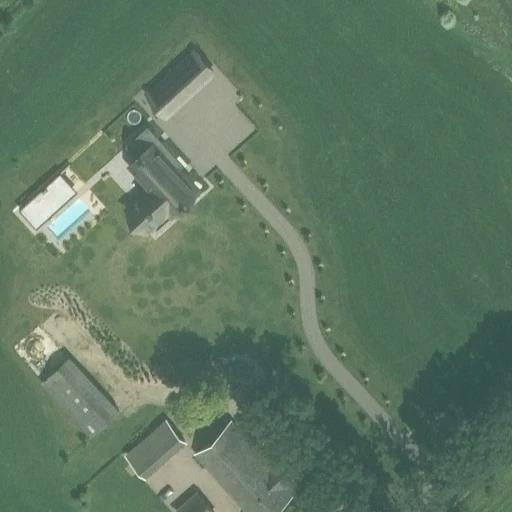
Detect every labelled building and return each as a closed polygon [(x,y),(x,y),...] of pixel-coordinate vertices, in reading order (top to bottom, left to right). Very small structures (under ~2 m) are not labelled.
[(212,73),(214,71),(208,64),(204,60),(194,49),(165,75),(167,78),(149,95),(167,114),(186,97),(185,95),(193,88),(194,89),(195,88),(194,87),(202,80),(203,81),(204,80),(203,79),(211,71),(212,73)] [(150,186),(142,194),(128,207),(147,228),(161,215),(169,207),(172,210),(183,200),(184,202),(188,198),(187,197),(197,187),(187,176),(177,164),(179,162),(150,130),(152,128),(148,124),(139,133),(140,134),(130,142),(141,155),(131,165),(150,186)] [(62,172),(60,171),(19,208),(37,228),(52,214),(50,212),(73,190),(59,174),(62,172)] [(68,357),(41,381),(92,435),(119,411),(68,357)] [(261,471),(271,461),(233,418),(196,451),(234,495),(261,471)] [(148,477),(163,464),(144,443),(129,456),(148,477)] [(249,511),(270,511),(295,490),(289,483),(295,477),(278,458),(273,463),(271,461),(261,471),(234,495),(249,511)] [(214,511),(215,511),(197,492),(177,510),(178,511),(214,511)]
